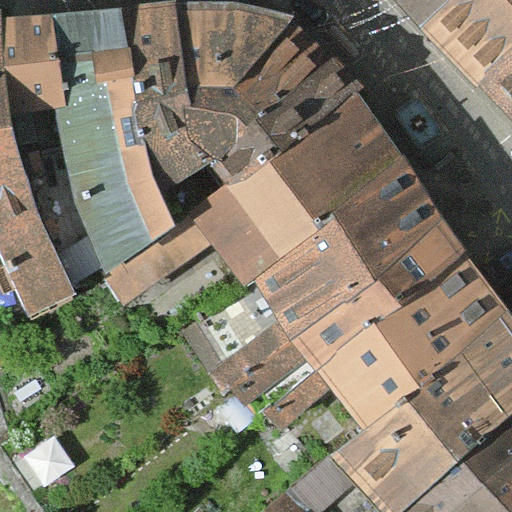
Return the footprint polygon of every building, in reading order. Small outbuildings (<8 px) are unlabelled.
[(175,0),(174,0),(124,4),(162,178),(180,218),(216,192),(199,169),(213,159),(192,127),(175,0)] [(224,94),(292,14),(234,2),(179,0),(175,0),(192,127),(213,159),(224,94)] [(406,0),(429,22),(449,0),(406,0)] [(511,0),(449,0),(429,22),(484,83),(511,55),(511,0)] [(74,174),(101,274),(180,218),(162,178),(124,4),(8,14),(17,117),(59,105),(74,174)] [(17,117),(8,14),(0,14),(0,240),(29,311),(74,286),(37,199),(17,117)] [(213,159),(335,57),(292,14),(224,94),(213,159)] [(511,55),(484,83),(511,112),(511,55)] [(230,181),(361,88),(335,57),(213,159),(230,181)] [(249,282),(412,161),(361,88),(230,181),(216,192),(180,218),(101,274),(121,304),(214,241),(249,282)] [(244,381),(447,217),(412,161),(249,282),(198,320),(244,381)] [(267,408),(470,250),(447,217),(244,381),(267,408)] [(369,428),(511,320),(511,307),(470,250),(267,408),(284,428),(334,384),(369,428)] [(335,455),(387,511),(390,511),(511,416),(511,320),(369,428),(335,455)] [(462,511),(511,470),(511,416),(390,511),(462,511)] [(321,511),(350,486),(328,459),(264,511),(265,511),(321,511)] [(511,511),(511,470),(462,511),(511,511)]
